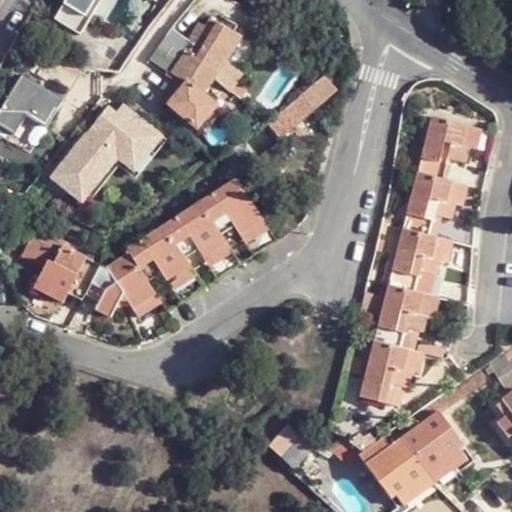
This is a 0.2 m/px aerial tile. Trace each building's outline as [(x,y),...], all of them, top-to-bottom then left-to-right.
[(72,0),(58,23),(84,39),(108,0),(72,0)] [(468,37),(476,52),(488,60),(488,59),(502,32),(476,18),(468,37)] [(190,40),(177,33),(153,62),(189,86),(204,97),(216,80),(230,61),(247,38),(215,23),(210,28),(203,23),(190,40)] [(247,75),(230,61),(216,80),(232,93),(247,75)] [(23,113),(43,125),(60,96),(18,71),(0,100),(0,126),(11,133),(23,113)] [(271,125),(268,127),(283,140),(342,92),(327,78),(271,125)] [(182,94),(172,108),(201,130),(218,107),(204,97),(189,86),(182,94)] [(111,114),(98,104),(42,177),(78,205),(113,160),(132,174),(163,133),(121,101),(111,114)] [(409,385),(412,372),(418,349),(400,344),(404,326),(423,330),(426,316),(431,294),(414,289),(419,269),(437,273),(441,256),(446,237),(428,233),(433,214),(451,217),(455,203),(460,182),(443,178),(448,157),(465,161),(469,146),(475,125),(429,114),(358,393),(384,400),(390,381),(409,385)] [(475,125),(469,146),(477,148),(481,127),(475,125)] [(37,224),(24,248),(47,259),(43,267),(33,287),(62,301),(67,292),(81,297),(84,292),(99,300),(94,309),(110,316),(113,309),(132,309),(155,294),(170,283),(192,269),(206,260),(229,245),(242,238),(264,221),(235,178),(128,246),(103,265),(65,245),(68,239),(37,224)] [(460,182),(455,203),(462,205),(468,183),(460,182)] [(280,235),(296,226),(286,211),(271,220),(280,235)] [(264,221),(242,238),(246,243),(269,227),(264,221)] [(446,237),(441,256),(449,258),(453,239),(446,237)] [(229,245),(206,260),(210,266),(232,251),(229,245)] [(47,259),(24,248),(20,255),(43,267),(47,259)] [(192,269),(170,283),(174,290),(196,275),(192,269)] [(155,294),(132,309),(138,317),(161,301),(155,294)] [(431,294),(426,316),(433,317),(439,295),(431,294)] [(418,349),(412,372),(419,373),(425,350),(418,349)] [(511,388),(511,370),(503,356),(488,366),(506,393),(511,388)] [(480,371),(466,381),(471,396),(489,382),(480,371)] [(466,381),(454,391),(463,402),(471,396),(466,381)] [(511,395),(498,406),(507,419),(503,423),(493,430),(510,452),(511,450),(511,395)] [(507,419),(498,406),(493,409),(503,423),(507,419)] [(440,412),(405,437),(420,457),(430,471),(465,446),(440,412)] [(465,446),(430,471),(430,472),(436,479),(434,480),(437,485),(474,459),(465,446)] [(348,448),(339,462),(345,465),(355,451),(348,448)] [(387,450),(365,465),(390,499),(430,471),(420,457),(402,470),(387,450)] [(430,472),(430,471),(390,499),(398,511),(399,511),(437,485),(434,480),(436,479),(430,472)]
